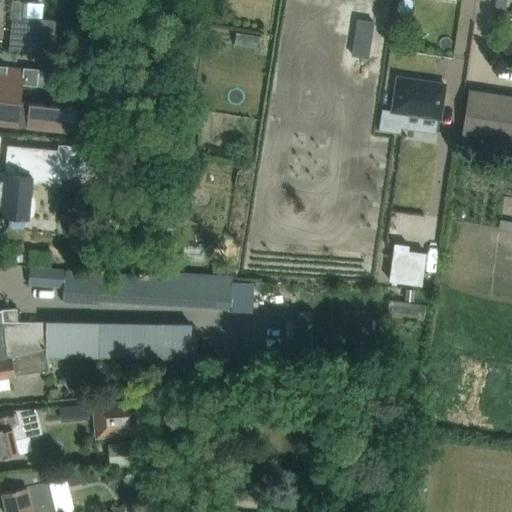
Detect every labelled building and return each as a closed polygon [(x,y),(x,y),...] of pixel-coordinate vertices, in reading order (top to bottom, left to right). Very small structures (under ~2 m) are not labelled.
[(495,0),(494,12),(504,13),(506,0),(495,0)] [(11,19),(8,49),(38,52),(41,20),(25,19),(25,13),(26,2),(12,1),(11,19)] [(245,36),(269,39),(270,27),(247,24),(245,36)] [(0,124),(18,126),(26,128),(76,133),(79,106),(29,101),(21,100),(23,84),(37,85),(38,69),(25,68),(24,70),(0,67),(0,124)] [(396,76),(391,110),(441,117),(446,84),(396,76)] [(511,94),(470,88),(461,139),(511,146),(511,94)] [(191,109),(188,128),(197,129),(199,110),(191,109)] [(0,215),(9,217),(8,228),(24,229),(25,218),(28,219),(32,183),(61,186),(61,178),(66,178),(74,177),(80,174),(87,169),(93,164),(97,155),(85,149),(75,146),(64,144),(59,144),(58,150),(20,146),(17,174),(0,172),(0,215)] [(394,243),(393,249),(389,280),(420,285),(425,253),(408,251),(408,246),(394,243)] [(63,287),(63,301),(230,312),(232,277),(161,273),(161,277),(29,268),(28,284),(63,287)] [(414,289),(405,289),(404,300),(413,301),(414,289)] [(0,358),(47,353),(47,357),(48,361),(58,361),(59,352),(161,356),(165,365),(189,367),(187,359),(191,359),(192,324),(48,318),(48,324),(18,323),(17,308),(1,309),(0,308),(0,358)] [(47,353),(0,358),(0,388),(9,387),(7,378),(16,377),(16,375),(50,370),(48,361),(47,357),(47,353)] [(95,406),(97,436),(141,432),(138,402),(95,406)] [(86,404),(77,404),(78,420),(88,419),(86,404)] [(42,433),(38,417),(36,409),(45,409),(45,407),(0,411),(0,457),(33,449),(29,436),(42,433)] [(140,462),(137,440),(108,443),(109,465),(140,462)] [(83,471),(67,474),(69,485),(86,482),(83,471)] [(26,485),(26,486),(2,492),(7,511),(63,511),(63,508),(56,510),(48,480),(26,485)] [(136,511),(138,497),(124,495),(123,504),(118,507),(111,507),(110,511),(136,511)]
